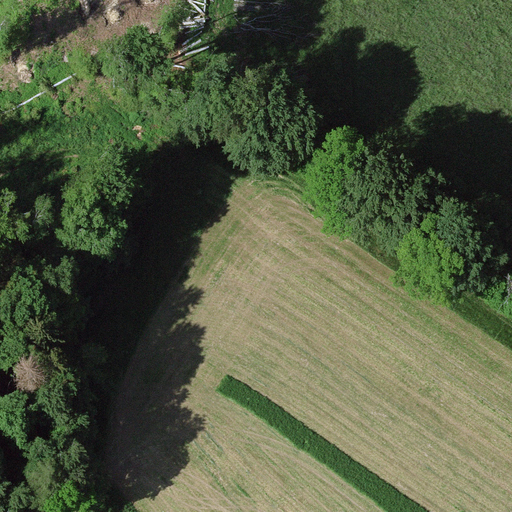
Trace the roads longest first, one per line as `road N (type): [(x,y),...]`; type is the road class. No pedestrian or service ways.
road 1 (track): [(0,157),(22,142),(117,129),(205,163)]
road 2 (track): [(36,511),(111,480),(136,511)]
